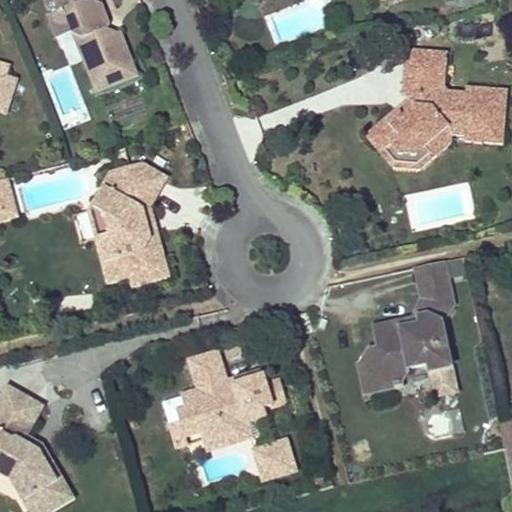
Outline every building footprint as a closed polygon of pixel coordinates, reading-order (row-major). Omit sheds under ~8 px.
[(57,0),(62,12),(50,16),(60,40),(77,33),(93,40),(97,48),(91,60),(104,90),(147,73),(131,34),(124,37),(110,42),(107,34),(112,33),(111,31),(115,23),(107,4),(96,0),(57,0)] [(93,40),(77,33),(91,60),(97,48),(93,40)] [(112,33),(107,34),(110,42),(124,37),(112,33)] [(451,54),(409,52),(406,93),(411,99),(420,99),(420,107),(409,116),(405,112),(392,123),(388,119),(369,137),(383,154),(393,147),(401,156),(423,157),(431,149),(440,160),(454,148),(454,140),(467,140),(467,145),(506,147),(508,92),(470,90),(470,95),(453,94),(449,89),(451,54)] [(0,104),(8,107),(16,83),(4,79),(6,73),(8,66),(0,63),(0,104)] [(19,77),(6,73),(4,79),(16,83),(19,77)] [(420,107),(420,99),(411,99),(388,119),(392,123),(405,112),(409,116),(420,107)] [(0,104),(0,110),(7,112),(8,107),(0,104)] [(397,170),(428,171),(440,160),(431,149),(423,157),(401,156),(393,147),(383,154),(397,170)] [(140,165),(109,173),(88,210),(101,217),(107,239),(93,242),(104,288),(125,282),(128,292),(167,282),(158,245),(150,247),(141,215),(149,213),(167,182),(140,165)] [(0,224),(19,219),(9,180),(3,182),(12,214),(0,216),(0,224)] [(0,216),(12,214),(3,182),(0,182),(0,216)] [(101,217),(88,210),(85,215),(93,242),(107,239),(101,217)] [(150,247),(158,245),(149,213),(141,215),(150,247)] [(437,264),(413,270),(417,286),(445,279),(441,263),(437,264)] [(451,306),(445,279),(417,286),(420,303),(410,320),(412,327),(400,330),(398,323),(373,328),(377,352),(368,354),(360,366),(391,388),(397,387),(406,371),(425,367),(427,374),(449,369),(439,327),(451,306)] [(410,320),(398,323),(400,330),(412,327),(410,320)] [(214,359),(185,368),(194,396),(159,406),(164,422),(172,420),(178,440),(199,434),(214,430),(217,439),(245,431),(243,426),(263,420),(261,414),(284,408),(277,385),(263,388),(260,382),(223,393),(222,386),(214,359)] [(360,377),(364,394),(376,392),(391,388),(360,366),(358,367),(360,377)] [(223,393),(260,382),(259,375),(222,386),(223,393)] [(45,407),(10,388),(0,404),(0,462),(2,464),(0,468),(0,474),(13,483),(30,511),(58,511),(78,501),(50,453),(44,457),(41,450),(26,443),(29,437),(45,407)] [(205,454),(248,441),(245,431),(217,439),(214,430),(199,434),(205,454)] [(50,453),(45,445),(29,437),(26,443),(41,450),(44,457),(50,453)] [(283,446),(251,455),(260,485),(293,476),(283,446)]
